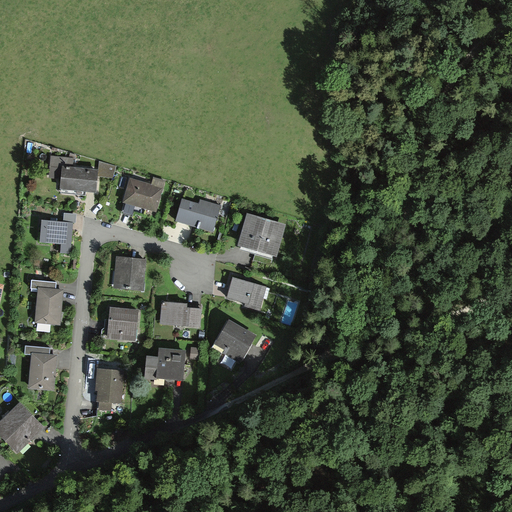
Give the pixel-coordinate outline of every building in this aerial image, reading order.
[(73,157),(51,155),(49,177),(61,179),(60,189),(61,189),(86,192),(90,192),(96,193),(98,176),(98,169),(73,167),(73,157)] [(116,166),(99,161),(98,169),(98,176),(113,178),(116,166)] [(153,177),(151,184),(153,184),(153,185),(163,188),(166,180),(153,177)] [(151,184),(130,178),(123,203),(124,203),(135,206),(146,210),(156,212),(163,188),(153,185),(153,184),(151,184)] [(221,205),(200,200),(199,204),(182,199),(176,221),(187,224),(213,232),(221,205)] [(133,212),(135,206),(124,203),(121,213),(133,217),(134,212),(133,212)] [(146,210),(135,206),(133,212),(134,212),(145,215),(146,210)] [(64,213),(63,222),(73,223),(76,223),(76,214),(64,213)] [(247,213),(237,246),(241,247),(273,256),(277,257),(286,224),(247,213)] [(63,222),(42,220),(40,242),(61,244),(60,253),(71,254),(73,227),(73,223),(63,222)] [(273,259),(273,256),(241,247),(240,250),(255,254),(273,259)] [(273,259),(255,254),(251,267),(269,272),(273,259)] [(131,258),(116,256),(113,288),(143,291),(146,259),(131,258)] [(249,282),(233,277),(227,298),(245,303),(244,306),(260,311),(263,298),(266,287),(266,286),(249,282)] [(38,287),(56,289),(57,282),(32,280),(31,289),(38,289),(38,287)] [(56,289),(38,287),(38,289),(35,323),(61,325),(63,298),(64,289),(56,289)] [(188,303),(162,301),(160,324),(188,327),(190,308),(187,307),(188,303)] [(123,308),(110,307),(107,337),(136,340),(139,309),(123,308)] [(202,309),(190,308),(188,327),(201,327),(202,309)] [(256,335),(228,319),(214,344),(224,350),(223,353),(240,363),(248,349),(256,335)] [(31,353),(50,354),(50,348),(26,346),(25,354),(31,355),(31,353)] [(201,348),(191,347),(190,359),(201,359),(201,348)] [(186,350),(159,348),(158,357),(147,356),(144,379),(158,380),(159,379),(173,380),(183,381),(186,350)] [(50,354),(31,353),(31,355),(28,388),(54,390),(56,365),(57,355),(50,354)] [(124,370),(97,368),(95,390),(97,391),(96,402),(99,402),(98,410),(111,411),(112,403),(121,403),(124,370)] [(20,402),(0,421),(0,435),(17,454),(34,437),(44,427),(20,402)]
